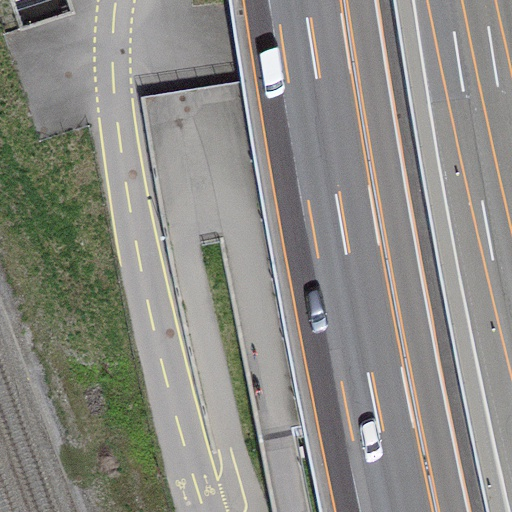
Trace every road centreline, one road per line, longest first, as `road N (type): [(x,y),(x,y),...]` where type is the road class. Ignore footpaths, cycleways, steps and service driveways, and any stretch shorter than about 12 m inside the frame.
road 1 (motorway): [(323,0),(414,511)]
road 2 (motorway): [(511,257),(468,0)]
